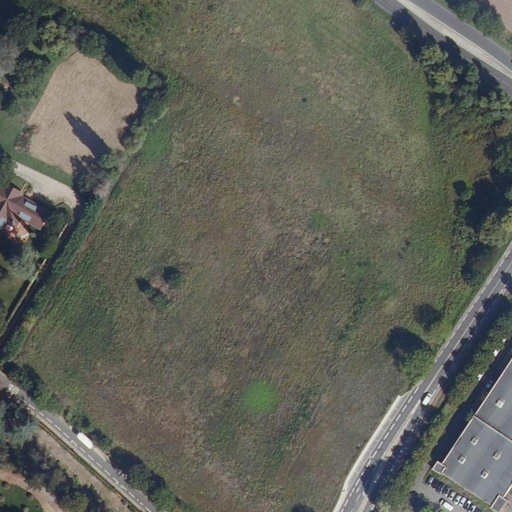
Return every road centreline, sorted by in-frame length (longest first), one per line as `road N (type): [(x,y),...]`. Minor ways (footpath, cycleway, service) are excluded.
road 1 (secondary): [(511,255),(390,437),(352,511)]
road 2 (secondary): [(367,511),(511,270)]
road 3 (residential): [(156,511),(0,383)]
road 4 (primary): [(396,0),(511,85)]
